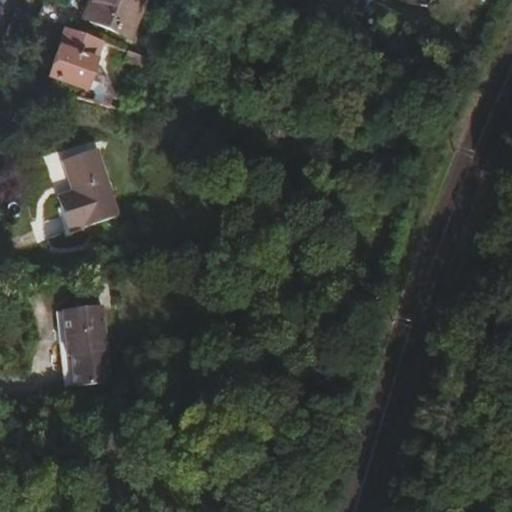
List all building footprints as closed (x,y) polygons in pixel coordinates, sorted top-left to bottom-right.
[(65,10),(38,0),(34,0),(28,15),(51,23),(60,26),(65,10)] [(132,38),(147,0),(92,0),(85,19),(132,38)] [(41,50),(51,23),(28,15),(17,11),(4,36),(41,50)] [(62,27),(54,47),(57,48),(93,61),(97,62),(103,41),(62,27)] [(82,91),(93,61),(57,48),(46,78),(82,91)] [(70,237),(122,220),(100,153),(65,165),(74,194),(77,204),(61,209),(70,237)] [(74,194),(58,200),(61,209),(77,204),(74,194)] [(101,312),(95,311),(94,302),(74,304),(76,313),(63,315),(66,360),(61,361),(63,392),(108,388),(101,312)]
